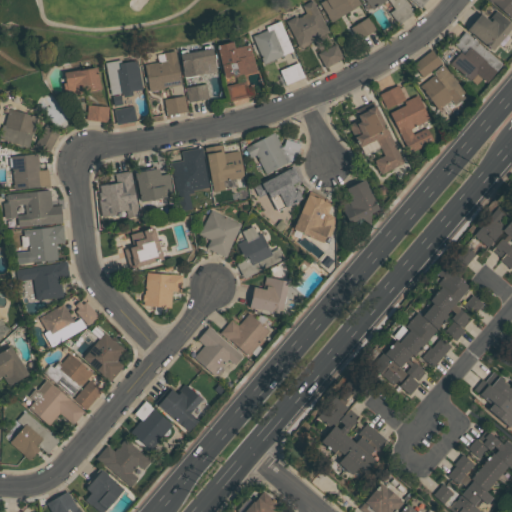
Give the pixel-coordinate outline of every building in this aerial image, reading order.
[(330,32),(313,0),(311,0),(300,6),(303,12),(286,20),(300,47),(330,32)] [(360,4),(357,0),(322,0),(320,1),(332,21),(360,4)] [(403,0),(413,13),(397,24),(388,12),(393,8),(387,0),(381,0),(371,8),(365,0),(403,0)] [(511,0),(511,16),(510,19),(487,0),(511,0)] [(495,10),(511,23),(511,31),(495,53),(466,28),(480,12),(487,18),(495,10)] [(357,38),(376,30),(370,16),(351,25),(357,38)] [(293,51),(282,22),(252,33),(264,63),(293,51)] [(464,31),(493,57),(501,63),(493,73),(483,65),(469,82),(448,63),(460,50),(453,44),(464,31)] [(224,77),(256,72),(251,44),(234,47),(233,41),(218,44),(224,77)] [(325,67),(344,57),(336,43),(318,53),(325,67)] [(183,75),(216,72),(214,49),(181,52),(183,75)] [(149,90),(181,85),(176,50),(164,52),(165,60),(145,63),(149,90)] [(420,75),(441,65),(434,50),(413,61),(420,75)] [(143,88),(137,58),(106,64),(112,97),(134,93),(133,90),(143,88)] [(286,84),(304,76),(298,62),(280,69),(286,84)] [(438,109),(451,99),(452,102),(465,91),(444,65),(419,85),(438,109)] [(64,71),(67,94),(100,90),(98,67),(64,71)] [(188,101),(208,98),(207,84),(186,86),(188,101)] [(389,109),(407,152),(433,141),(426,124),(430,122),(418,94),(405,100),(399,84),(380,92),(387,110),(389,109)] [(188,111),(185,95),(164,98),(167,115),(188,111)] [(371,101),(388,132),(387,133),(403,163),(379,175),(373,162),(383,156),(374,139),(357,148),(346,125),(358,119),(353,110),(371,101)] [(109,105),(88,105),(87,120),(108,120),(109,105)] [(136,121),(134,106),(115,108),(117,123),(136,121)] [(31,145),(37,115),(9,109),(2,139),(31,145)] [(273,132),(280,145),(277,146),(286,163),(264,174),(254,156),(249,158),(244,148),(273,132)] [(179,152),(201,148),(207,183),(174,189),(169,163),(181,161),(179,152)] [(205,154),(221,151),(222,153),(238,151),(242,177),(222,181),(223,190),(211,192),(205,154)] [(9,157),(36,154),(37,170),(47,169),(49,186),(13,190),(9,157)] [(157,168),(159,175),(168,174),(172,196),(138,202),(133,172),(157,168)] [(291,169),(297,180),(294,181),(295,182),(290,185),(293,190),(295,189),(301,199),(285,208),(277,193),(268,198),(266,193),(257,198),(252,188),(287,169),(288,170),(291,169)] [(113,174),(129,171),(137,217),(126,219),(124,211),(114,212),(114,215),(100,217),(97,200),(98,200),(97,192),(99,192),(98,186),(114,183),(113,174)] [(344,188),(363,179),(377,209),(348,224),(338,204),(349,199),(344,188)] [(16,205),(14,209),(15,217),(2,218),(1,203),(5,203),(4,194),(49,190),(50,206),(59,205),(61,223),(17,227),(16,215),(24,214),(24,209),(23,204),(16,205)] [(333,225),(328,237),(324,235),(321,242),(291,229),(306,194),(314,198),(315,196),(322,199),(321,201),(329,204),(325,213),(330,215),(332,217),(333,221),(332,224),(333,225)] [(484,250),(468,269),(453,257),(495,208),(509,221),(484,250)] [(209,210),(240,225),(224,257),(205,248),(209,240),(197,234),(209,210)] [(511,244),(499,259),(486,248),(511,219),(511,217),(511,244)] [(21,229),(61,225),(63,243),(54,243),(56,260),(20,263),(19,252),(28,252),(27,246),(27,242),(27,237),(22,237),(21,229)] [(240,232),(252,226),(256,234),(259,232),(269,251),(277,247),(283,258),(242,279),(235,264),(247,258),(246,256),(242,258),(235,244),(244,240),(240,232)] [(122,249),(131,247),(128,234),(152,228),(161,259),(127,268),(122,249)] [(511,244),(511,269),(511,271),(499,260),(499,259),(511,244)] [(13,270),(65,262),(68,279),(59,280),(61,296),(34,301),(31,279),(15,282),(13,270)] [(434,273),(441,264),(468,287),(465,289),(481,303),(472,315),(455,301),(439,286),(435,283),(440,278),(434,273)] [(145,273),(181,276),(179,292),(171,292),(169,308),(142,306),(142,302),(140,302),(141,294),(143,295),(145,273)] [(264,276),(287,281),(280,314),(248,307),(252,287),(261,289),(264,276)] [(455,301),(453,304),(469,318),(460,328),(431,303),(427,300),(439,286),(455,301)] [(84,298),(74,307),(89,324),(99,315),(84,298)] [(466,333),(457,343),(437,325),(435,329),(419,316),(431,303),(460,328),(466,333)] [(74,324),(66,304),(39,314),(47,335),(74,324)] [(449,346),(440,357),(407,329),(404,325),(415,312),(419,316),(435,329),(433,332),(449,346)] [(247,313),(268,331),(246,357),(218,333),(230,320),(236,326),(247,313)] [(0,319),(3,322),(2,324),(8,328),(1,338),(0,336),(0,319)] [(207,326),(241,356),(234,365),(227,359),(221,367),(222,368),(222,370),(217,376),(213,376),(192,357),(203,345),(196,339),(207,326)] [(440,357),(431,367),(414,353),(412,355),(409,354),(396,342),(407,329),(440,357)] [(103,332),(124,350),(115,360),(122,366),(109,382),(81,358),(103,332)] [(422,357),(433,367),(451,346),(441,336),(422,357)] [(423,371),(415,381),(382,353),(393,340),(396,342),(409,354),(405,358),(410,362),(411,361),(423,371)] [(0,351),(9,346),(27,374),(8,386),(2,377),(0,378),(0,351)] [(92,372),(69,352),(55,369),(50,365),(44,372),(72,396),(92,372)] [(417,384),(408,395),(393,383),(391,385),(369,365),(380,352),(382,353),(415,381),(417,384)] [(511,406),(483,381),(492,371),(508,386),(511,381),(511,406)] [(355,397),(329,427),(316,416),(353,372),(366,384),(355,397)] [(511,406),(511,421),(507,427),(486,407),(489,404),(472,389),(481,378),(483,381),(511,406)] [(44,379),(83,412),(72,425),(58,413),(47,426),(26,408),(32,401),(27,396),(34,388),(35,390),(44,379)] [(86,408),(102,389),(90,379),(74,398),(86,408)] [(175,392),(182,383),(201,399),(179,425),(153,403),(167,386),(175,392)] [(143,401),(170,425),(148,451),(127,433),(139,420),(132,414),(143,401)] [(357,417),(343,433),(345,435),(331,452),(330,453),(317,441),(329,427),(346,407),(357,417)] [(23,412),(56,441),(46,453),(36,445),(33,447),(36,450),(27,460),(7,443),(21,427),(15,421),(23,412)] [(342,468),(336,462),(339,458),(331,452),(345,435),(353,442),(358,436),(355,434),(365,423),(374,431),(342,468)] [(511,470),(475,438),(488,423),(511,443),(511,470)] [(342,468),(374,431),(385,440),(375,451),(371,448),(367,454),(374,460),(361,476),(353,470),(349,474),(342,468)] [(123,438),(150,461),(142,470),(136,465),(130,473),(136,479),(129,487),(95,458),(106,446),(112,451),(123,438)] [(464,451),(475,438),(511,470),(511,483),(507,489),(464,451)] [(453,464),(464,451),(506,488),(495,501),(453,464)] [(479,511),(442,479),(454,465),(496,502),(497,503),(489,511),(479,511)] [(100,470),(122,489),(101,511),(97,511),(83,499),(89,493),(84,488),(100,470)] [(443,480),(480,511),(451,511),(431,494),(443,480)] [(361,511),(357,508),(379,482),(402,501),(392,511),(361,511)] [(241,511),(260,490),(280,507),(276,511),(241,511)] [(65,491),(76,510),(77,509),(79,511),(47,511),(43,505),(65,491)] [(397,511),(406,502),(417,511),(397,511)]
